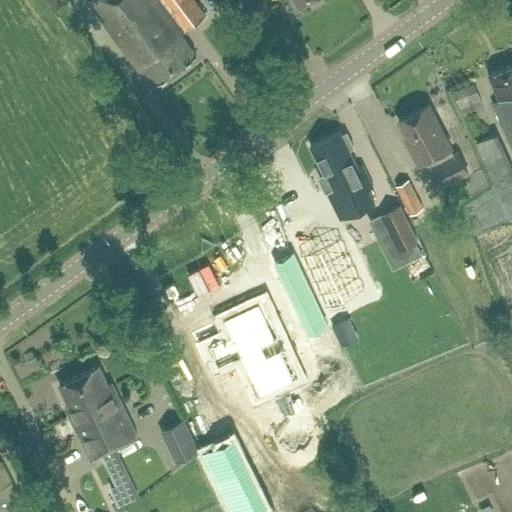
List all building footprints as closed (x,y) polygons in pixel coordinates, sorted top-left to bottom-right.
[(87,0),(130,56),(129,57),(128,58),(150,86),(157,80),(157,81),(196,52),(180,32),(206,12),(196,0),(87,0)] [(511,61),(488,72),(499,97),(498,97),(492,100),(511,144),(511,61)] [(460,107),(481,98),(474,81),(453,89),(460,107)] [(453,152),(449,145),(450,145),(427,100),(397,116),(405,132),(403,133),(418,162),(429,156),(432,163),(428,165),(439,185),(467,170),(457,150),(453,152)] [(339,128),(309,143),(324,172),(319,175),(340,216),(374,199),(368,187),(373,185),(362,163),(357,165),(349,148),(352,143),(346,131),(340,131),(339,128)] [(511,164),(497,130),(474,141),(509,218),(511,217),(511,164)] [(409,214),(423,206),(408,176),(394,184),(409,214)] [(415,235),(400,203),(385,210),(380,213),(397,248),(417,238),(415,235)] [(365,286),(340,234),(300,253),(325,305),(365,286)] [(274,260),(307,331),(329,321),(295,250),(274,260)] [(277,336),(279,334),(271,316),(267,318),(259,300),(223,317),(232,338),(225,341),(223,336),(208,343),(218,365),(233,358),(239,355),(257,394),(296,376),(293,371),(296,370),(285,346),(281,346),(277,336)] [(78,372),(113,444),(137,433),(111,379),(107,381),(98,362),(78,372)] [(90,456),(113,444),(78,372),(58,381),(73,412),(70,413),(90,456)] [(316,404),(324,401),(318,383),(309,386),(316,404)] [(159,427),(175,460),(199,447),(183,415),(159,427)] [(229,437),(202,450),(232,511),(257,511),(265,509),(229,437)] [(0,481),(10,477),(0,458),(0,481)] [(128,474),(115,480),(110,483),(119,501),(137,492),(128,474)] [(27,511),(10,477),(0,481),(0,511),(27,511)]
